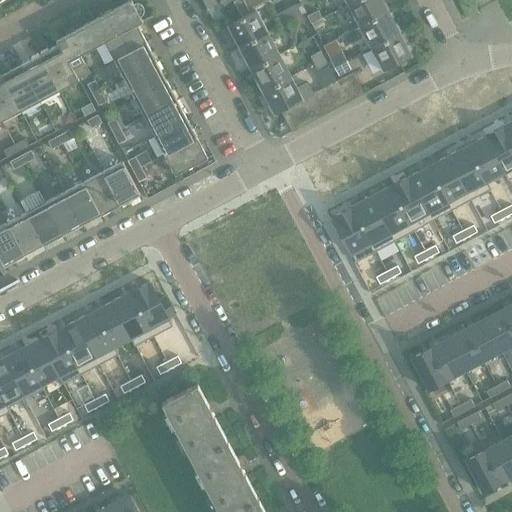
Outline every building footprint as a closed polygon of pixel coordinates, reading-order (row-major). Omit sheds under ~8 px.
[(137,24),(143,21),(142,19),(142,20),(140,17),(143,15),(144,11),(143,7),(141,4),(137,3),(133,4),(132,0),(93,21),(104,41),(104,42),(137,24)] [(202,0),(215,23),(223,18),(213,0),(202,0)] [(250,13),(242,0),(238,0),(233,3),(241,17),(250,13)] [(246,0),(250,9),(269,0),(246,0)] [(389,12),(382,0),(357,0),(348,5),(360,27),(389,12)] [(291,21),(305,13),(301,7),(288,14),(291,21)] [(269,33),(257,11),(256,9),(250,13),(241,17),(227,25),(239,48),(269,33)] [(322,19),(318,11),(307,17),(308,19),(311,24),(322,19)] [(401,34),(389,12),(360,27),(372,49),(401,34)] [(295,27),(308,19),(307,17),(305,13),(291,21),(295,27)] [(326,26),(322,19),(311,24),(315,31),(326,26)] [(79,54),(104,41),(93,21),(56,40),(59,45),(72,70),(85,64),(79,54)] [(147,43),(141,32),(137,24),(104,42),(114,61),(147,43)] [(280,54),(269,33),(239,48),(251,70),(280,54)] [(413,56),(401,34),(372,49),(384,71),(413,56)] [(156,62),(156,61),(147,43),(114,61),(124,79),(156,62)] [(72,70),(59,45),(40,55),(58,90),(77,80),(72,70)] [(324,59),(321,52),(311,57),(315,64),(324,59)] [(292,77),(280,54),(251,70),(263,93),(292,77)] [(58,90),(40,55),(21,65),(39,100),(58,90)] [(345,63),(341,55),(331,60),(336,68),(345,63)] [(328,65),(324,59),(315,64),(318,71),(328,65)] [(167,81),(161,70),(156,62),(124,79),(134,98),(167,81)] [(349,69),(345,63),(336,68),(339,74),(349,69)] [(89,72),(85,64),(72,70),(77,80),(90,73),(89,72)] [(39,100),(21,65),(2,75),(20,110),(39,100)] [(365,93),(353,73),(341,79),(353,99),(365,93)] [(20,110),(2,75),(0,75),(0,118),(1,120),(20,110)] [(309,96),(304,85),(298,88),(292,77),(263,93),(275,115),(282,111),(292,105),(303,99),(309,96)] [(100,91),(94,80),(87,85),(92,96),(100,91)] [(177,100),(176,99),(167,81),(134,98),(144,117),(177,100)] [(348,102),(337,81),(326,87),(337,108),(348,102)] [(337,108),(326,87),(315,93),(326,114),(337,108)] [(106,102),(100,91),(92,96),(98,106),(106,102)] [(315,93),(309,96),(303,99),(314,120),(326,114),(315,93)] [(314,120),(303,99),(292,105),(303,126),(314,120)] [(187,119),(181,108),(177,100),(144,117),(154,136),(187,119)] [(303,126),(292,105),(282,111),(292,132),(303,126)] [(101,123),(97,115),(87,121),(91,129),(101,123)] [(121,129),(115,118),(107,123),(113,134),(121,129)] [(197,138),(196,137),(187,119),(154,136),(164,155),(197,138)] [(511,139),(505,126),(486,136),(509,180),(511,178),(511,139)] [(126,140),(121,129),(113,134),(118,144),(126,140)] [(73,138),(69,130),(58,136),(63,144),(73,138)] [(63,144),(58,136),(47,142),(52,150),(63,144)] [(486,136),(466,146),(490,191),(491,190),(487,181),(504,172),(509,181),(509,180),(486,136)] [(208,158),(201,146),(197,138),(164,155),(175,175),(177,174),(176,174),(206,158),(206,159),(208,158)] [(28,147),(24,140),(14,145),(18,153),(28,147)] [(18,153),(14,145),(3,151),(7,159),(18,153)] [(466,146),(447,156),(471,201),(490,191),(466,146)] [(35,158),(30,151),(20,156),(24,164),(35,158)] [(24,164),(20,156),(9,162),(13,170),(24,164)] [(447,156),(428,167),(452,211),(471,201),(447,156)] [(141,168),(135,157),(127,161),(133,172),(141,168)] [(139,193),(123,163),(124,163),(123,161),(103,172),(120,205),(140,194),(139,192),(139,193)] [(428,167),(409,177),(433,221),(452,211),(428,167)] [(146,178),(141,168),(133,172),(139,182),(146,178)] [(120,205),(103,172),(83,182),(100,215),(120,205)] [(409,177),(390,187),(414,231),(433,221),(409,177)] [(100,215),(83,182),(64,193),(81,225),(100,215)] [(390,187),(371,197),(395,241),(414,231),(390,187)] [(81,225),(64,193),(45,203),(62,235),(81,225)] [(371,197),(352,207),(376,252),(395,241),(371,197)] [(62,235),(45,203),(26,213),(43,245),(62,235)] [(511,206),(511,205),(501,211),(504,218),(511,213),(511,206)] [(352,207),(332,218),(356,262),(376,252),(352,207)] [(501,211),(490,216),(494,223),(504,218),(501,211)] [(43,245),(26,213),(7,223),(24,255),(43,245)] [(24,255),(7,223),(0,226),(0,257),(4,264),(3,265),(4,266),(24,255)] [(473,225),(463,231),(466,238),(477,233),(473,225)] [(463,231),(452,236),(456,244),(466,238),(463,231)] [(435,246),(425,251),(428,258),(439,253),(435,246)] [(425,251),(414,257),(418,264),(428,258),(425,251)] [(397,266),(386,272),(390,279),(400,273),(397,266)] [(386,272),(376,277),(380,284),(390,279),(386,272)] [(149,282),(130,292),(154,337),(173,327),(168,318),(175,315),(165,297),(159,300),(149,282)] [(130,292),(112,301),(136,346),(154,337),(130,292)] [(112,301),(94,311),(118,355),(119,355),(114,347),(131,338),(135,346),(136,346),(112,301)] [(511,304),(503,310),(511,327),(511,304)] [(511,344),(511,327),(503,310),(484,320),(501,351),(511,344)] [(94,311),(76,320),(100,365),(118,355),(94,311)] [(76,320),(58,330),(82,374),(100,365),(76,320)] [(501,351),(484,320),(466,329),(483,360),(501,351)] [(483,360),(466,329),(448,339),(465,370),(483,360)] [(58,330),(40,339),(63,384),(82,374),(58,330)] [(40,339),(22,349),(43,389),(44,389),(42,384),(58,376),(63,384),(40,339)] [(465,370),(448,339),(431,348),(447,379),(465,370)] [(431,348),(412,358),(428,389),(447,379),(431,348)] [(22,349),(4,358),(25,399),(43,389),(22,349)] [(4,358),(0,360),(0,394),(10,412),(8,408),(25,399),(4,358)] [(178,360),(168,366),(172,373),(182,367),(178,360)] [(160,369),(149,375),(153,382),(164,376),(160,369)] [(149,375),(139,381),(143,388),(153,382),(149,375)] [(497,386),(500,393),(511,387),(507,380),(497,386)] [(228,440),(216,419),(197,383),(162,401),(192,459),(228,440)] [(488,395),(490,398),(500,393),(497,386),(486,391),(488,395)] [(123,388),(113,394),(117,401),(127,395),(123,388)] [(511,393),(503,398),(507,405),(511,402),(511,393)] [(0,394),(0,417),(10,412),(0,394)] [(113,394),(103,399),(106,406),(117,401),(113,394)] [(507,405),(503,398),(493,404),(496,411),(507,405)] [(461,405),(464,412),(475,406),(473,403),(471,399),(461,405)] [(454,418),(464,412),(461,405),(450,410),(454,418)] [(87,406),(77,412),(80,419),(91,414),(87,406)] [(77,412),(66,417),(70,425),(80,419),(77,412)] [(471,424),(481,419),(478,412),(467,417),(471,424)] [(471,424),(467,417),(457,423),(460,430),(471,424)] [(51,425),(40,430),(44,437),(55,432),(51,425)] [(40,430),(30,436),(34,443),(44,437),(40,430)] [(511,435),(503,440),(511,457),(511,435)] [(232,511),(258,498),(246,476),(228,440),(192,459),(220,511),(232,511)] [(511,475),(511,457),(503,440),(485,450),(501,481),(511,475)] [(14,444),(4,449),(8,456),(18,451),(14,444)] [(501,481),(485,450),(466,460),(483,491),(501,481)] [(138,511),(130,496),(111,506),(113,511),(138,511)] [(265,511),(258,498),(232,511),(265,511)]
